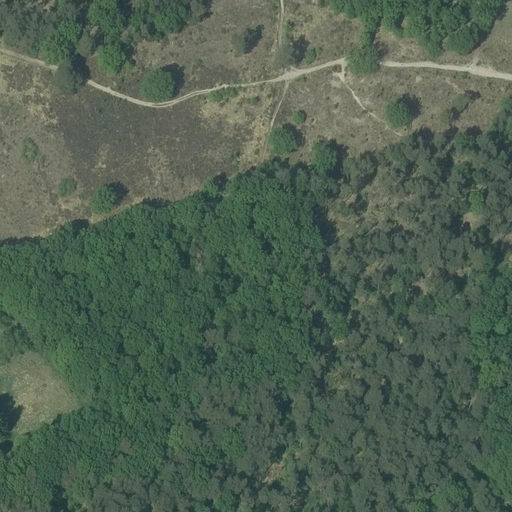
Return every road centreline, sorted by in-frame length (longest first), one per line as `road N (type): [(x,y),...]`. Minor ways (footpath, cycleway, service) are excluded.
road 1 (track): [(294,74),(145,104),(0,49)]
road 2 (track): [(511,79),(363,60),(294,74)]
